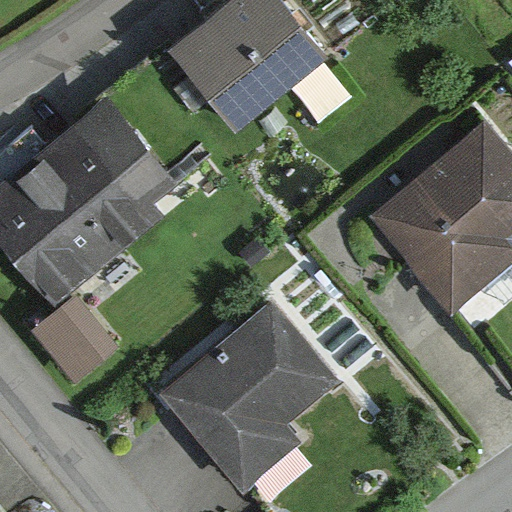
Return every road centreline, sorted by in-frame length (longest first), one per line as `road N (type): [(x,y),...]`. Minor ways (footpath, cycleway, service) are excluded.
road 1 (residential): [(117,511),(0,366)]
road 2 (residential): [(136,0),(0,79)]
